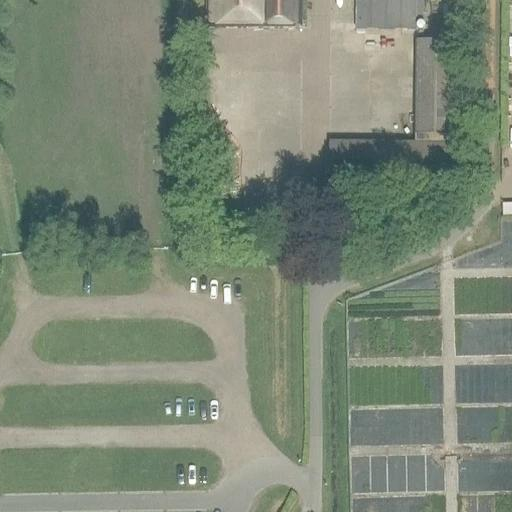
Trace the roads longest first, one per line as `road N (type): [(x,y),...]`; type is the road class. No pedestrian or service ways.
road 1 (unclassified): [(313,294),(428,250),(471,219),(489,177),(488,80)]
road 2 (unclassified): [(311,511),(313,294)]
